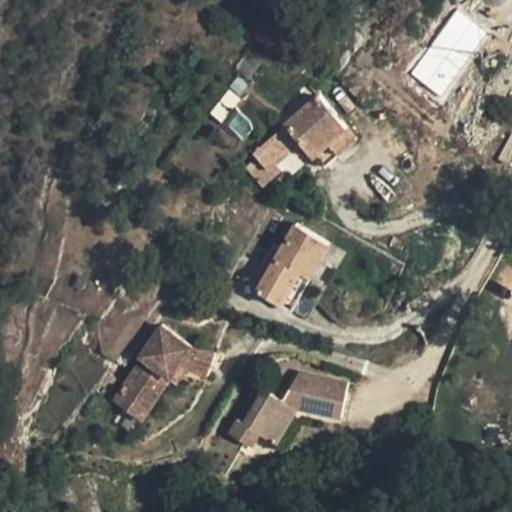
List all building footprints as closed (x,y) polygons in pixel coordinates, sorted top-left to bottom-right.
[(409,70),(436,93),(486,34),(459,11),(409,70)] [(327,138),(356,103),(323,75),(293,111),(312,126),(327,138)] [(368,114),(356,103),(327,138),(338,147),(368,114)] [(312,126),(293,111),(266,143),(286,158),(312,126)] [(303,237),(273,290),(307,309),(337,256),(303,237)] [(162,357),(130,399),(156,418),(187,379),(196,382),(204,370),(226,374),(234,356),(211,348),(182,326),(158,354),(162,357)] [(315,374),(300,397),(277,393),(260,425),(253,421),(243,437),(263,450),(275,436),(290,446),(314,414),(354,422),(362,385),(315,374)]
